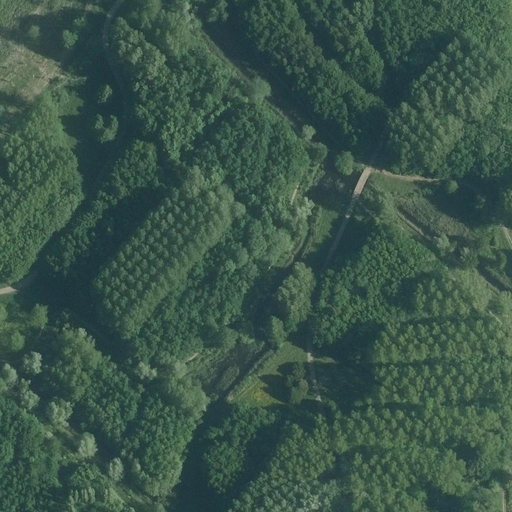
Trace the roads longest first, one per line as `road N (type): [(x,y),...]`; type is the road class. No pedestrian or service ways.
road 1 (unknown): [(155,0),(167,27),(300,150),(303,167),(286,201),(289,239),(228,323),(162,367),(146,369),(55,307),(26,355),(14,362),(0,357)]
road 2 (unknown): [(294,0),(355,80),(401,109),(380,167),(368,168)]
road 3 (unknown): [(354,200),(511,332)]
road 4 (unknown): [(135,511),(0,400)]
